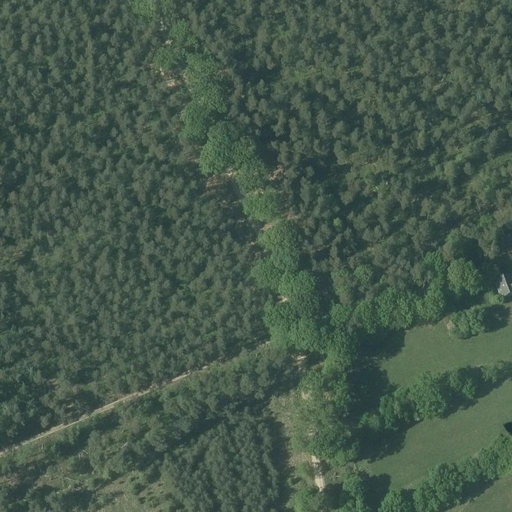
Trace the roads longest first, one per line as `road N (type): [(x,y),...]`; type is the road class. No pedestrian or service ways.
road 1 (track): [(144,0),(277,275),(320,511)]
road 2 (track): [(289,329),(0,449)]
